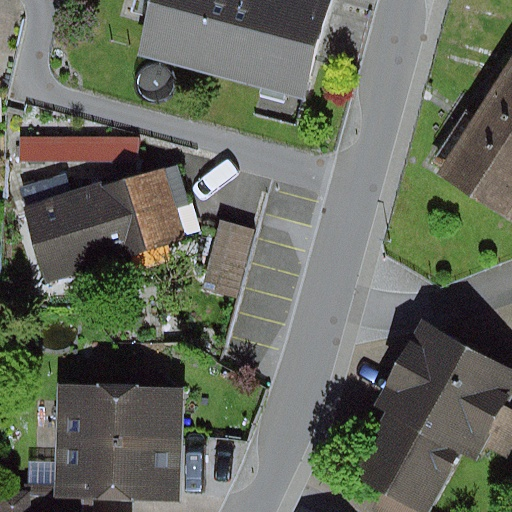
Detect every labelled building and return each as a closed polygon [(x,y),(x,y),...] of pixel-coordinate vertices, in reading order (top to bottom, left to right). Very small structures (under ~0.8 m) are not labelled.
[(168,0),(156,59),(322,95),(343,0),(168,0)] [(511,0),(466,0),(511,12),(511,0)] [(511,78),(450,172),(511,212),(511,78)] [(76,182),(26,195),(48,279),(185,243),(168,177),(80,200),(76,182)] [(251,284),(258,224),(228,221),(221,281),(251,284)] [(404,413),(365,478),(422,511),(446,511),(493,435),(503,441),(511,425),(511,365),(441,323),(392,406),(404,413)] [(197,391),(80,391),(79,493),(197,494),(197,391)]
